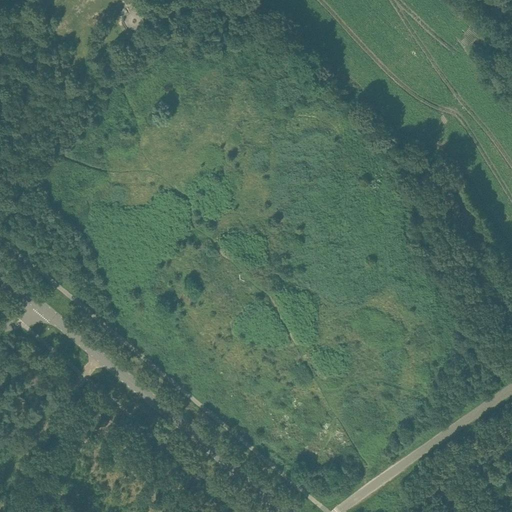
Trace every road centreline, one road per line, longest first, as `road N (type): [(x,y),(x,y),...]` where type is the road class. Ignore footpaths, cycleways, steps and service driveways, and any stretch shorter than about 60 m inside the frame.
road 1 (tertiary): [(285,511),(46,306)]
road 2 (unclassified): [(335,511),(511,386)]
